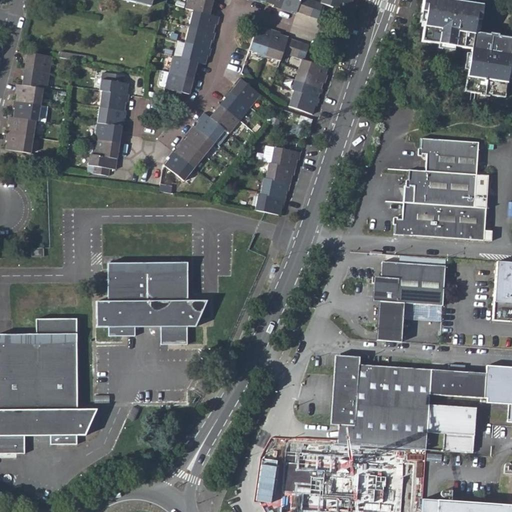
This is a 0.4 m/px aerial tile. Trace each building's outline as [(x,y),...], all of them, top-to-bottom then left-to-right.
[(185,0),(183,9),(192,11),(207,14),(209,5),(211,6),(212,0),(185,0)] [(263,0),(263,1),(271,3),(271,6),(278,8),(280,0),(263,0)] [(280,0),(278,8),(285,11),(286,8),(294,11),(294,10),(298,0),(280,0)] [(298,0),(294,10),(302,13),(306,0),(298,0)] [(312,0),(306,0),(302,13),(309,15),(314,1),(312,0)] [(346,0),(320,0),(320,2),(321,3),(346,11),(350,1),(346,0)] [(449,0),(422,0),(421,10),(426,11),(421,41),(471,49),(463,92),(478,94),(478,96),(486,97),(487,96),(503,98),(511,42),(511,38),(496,36),(497,34),(489,33),(488,35),(473,32),(476,20),(480,20),(482,5),(449,0)] [(314,1),(309,15),(316,18),(321,3),(320,2),(314,1)] [(192,11),(187,27),(211,33),(213,24),(215,24),(217,17),(207,14),(192,11)] [(187,27),(184,42),(207,48),(209,40),(212,41),(213,33),(211,33),(187,27)] [(255,27),(248,51),(263,56),(271,30),(264,28),(263,30),(255,27)] [(263,56),(261,62),(276,67),(281,52),(285,39),(286,37),(277,34),(278,32),(271,30),(263,56)] [(285,39),(281,52),(288,54),(292,41),(285,39)] [(292,41),(288,54),(295,57),(299,43),(292,41)] [(184,42),(180,58),(198,63),(203,64),(206,56),(208,56),(210,49),(207,48),(184,42)] [(299,43),(295,57),(300,59),(302,59),(307,45),(299,43)] [(58,51),(57,57),(84,61),(84,55),(58,51)] [(24,52),(22,60),(25,61),(24,68),(48,72),(50,56),(24,52)] [(172,56),(168,72),(192,77),(194,70),(196,70),(198,63),(180,58),(172,56)] [(300,59),(297,69),(323,78),(327,68),(302,59),(300,59)] [(21,68),(20,76),(23,76),(21,85),(42,88),(46,88),(48,72),(24,68),(21,68)] [(297,69),(294,79),(320,88),(323,78),(297,69)] [(161,70),(157,84),(159,86),(164,87),(168,72),(161,70)] [(164,87),(164,88),(188,94),(190,85),(192,85),(194,78),(192,77),(168,72),(164,87)] [(99,79),(98,90),(100,91),(125,94),(127,84),(121,83),(122,75),(106,73),(105,80),(99,79)] [(236,85),(230,92),(250,108),(260,95),(239,78),(234,84),(236,85)] [(294,79),(290,89),(293,90),(316,98),(320,88),(294,79)] [(15,84),(14,92),(16,92),(15,100),(40,104),(42,88),(21,85),(15,84)] [(293,90),(287,107),(311,114),(314,106),(316,106),(318,99),(316,98),(293,90)] [(100,91),(98,107),(123,110),(124,102),(126,103),(127,95),(125,94),(100,91)] [(225,98),(220,104),(239,120),(250,108),(230,92),(229,91),(224,96),(225,98)] [(13,100),(12,107),(14,108),(13,117),(35,120),(37,121),(40,104),(15,100),(13,100)] [(215,111),(209,118),(224,130),(228,134),(239,120),(220,104),(218,103),(214,109),(215,111)] [(40,104),(37,121),(44,122),(47,105),(40,104)] [(98,107),(96,123),(121,126),(122,119),(124,119),(125,111),(123,110),(98,107)] [(200,120),(194,126),(213,142),(224,130),(209,118),(203,113),(198,118),(200,120)] [(8,117),(7,124),(9,124),(8,133),(32,137),(35,120),(13,117),(8,117)] [(96,123),(93,139),(118,142),(119,135),(121,135),(123,126),(121,126),(96,123)] [(189,132),(184,139),(203,155),(213,142),(194,126),(193,125),(188,131),(189,132)] [(6,133),(5,140),(7,141),(6,149),(30,153),(32,137),(8,133),(6,133)] [(178,146),(173,152),(193,168),(203,155),(184,139),(182,138),(177,144),(178,146)] [(93,139),(91,155),(116,159),(117,150),(119,150),(120,142),(118,142),(93,139)] [(395,221),(393,221),(393,232),(395,232),(394,242),(493,246),(493,236),(486,235),(488,196),(475,195),(477,145),(418,143),(418,152),(416,152),(415,160),(420,160),(420,158),(425,158),(424,175),(407,174),(406,184),(405,184),(402,223),(397,223),(397,221),(395,221)] [(265,145),(262,162),(267,163),(270,164),(273,147),(265,145)] [(273,147),(270,164),(294,168),(295,159),(297,160),(299,152),(273,147)] [(168,158),(163,164),(182,180),(193,168),(173,152),(172,150),(167,157),(168,158)] [(88,155),(87,166),(92,167),(91,173),(107,176),(108,169),(114,170),(116,159),(91,155),(88,155)] [(267,163),(264,179),(289,183),(290,175),(292,176),(294,168),(270,164),(267,163)] [(261,178),(258,194),(283,199),(285,191),(287,191),(289,183),(264,179),(261,178)] [(256,194),(253,211),(278,216),(280,207),(282,207),(283,199),(258,194),(256,194)] [(44,249),(31,250),(31,258),(44,258),(44,249)] [(408,262),(446,265),(446,259),(408,256),(408,262)] [(107,303),(96,303),(96,321),(98,321),(98,327),(97,327),(97,330),(110,330),(111,339),(137,339),(136,330),(136,322),(162,322),(162,330),(163,346),(189,347),(189,330),(196,329),(197,326),(197,320),(200,320),(207,302),(188,302),(188,264),(107,265),(107,303)] [(511,268),(501,268),(490,267),(488,327),(511,328),(511,268)] [(440,272),(376,269),(376,283),(375,308),(373,341),(398,342),(399,310),(438,312),(440,272)] [(77,320),(53,320),(36,320),(37,336),(0,335),(0,455),(25,456),(25,439),(25,431),(51,431),(51,439),(51,448),(78,448),(79,439),(87,439),(89,436),(88,429),(91,429),(97,410),(78,410),(77,320)] [(162,322),(136,322),(136,330),(162,330),(162,322)] [(334,359),(329,428),(337,428),(341,367),(358,368),(358,360),(334,359)] [(337,428),(335,447),(424,451),(425,434),(443,435),(442,452),(472,454),(474,409),(427,406),(427,396),(485,399),(485,404),(507,405),(505,424),(511,424),(511,367),(484,366),(483,374),(358,368),(341,367),(337,428)] [(51,431),(25,431),(25,439),(51,439),(51,431)] [(335,447),(311,445),(310,464),(307,511),(420,511),(422,501),(424,451),(335,447)] [(303,464),(300,511),(307,511),(310,464),(303,464)] [(422,501),(420,511),(511,511),(511,494),(511,506),(422,501)]
